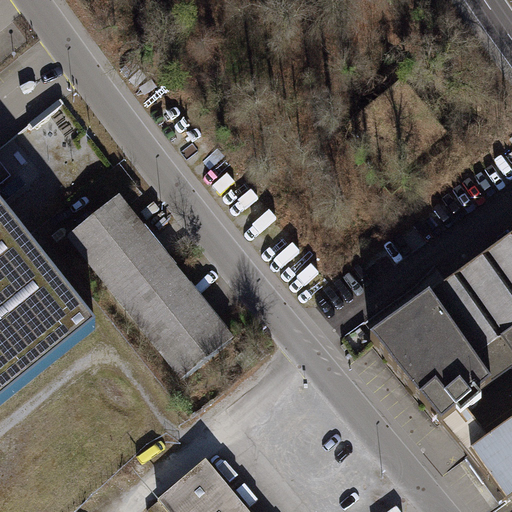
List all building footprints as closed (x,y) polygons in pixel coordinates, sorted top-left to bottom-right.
[(401,86),(353,126),(394,174),(442,134),(401,86)] [(32,130),(41,154),(79,140),(70,116),(32,130)] [(0,184),(11,176),(0,163),(0,184)] [(69,239),(183,382),(232,342),(118,200),(69,239)] [(0,405),(95,330),(0,210),(0,405)] [(511,239),(371,342),(467,458),(489,442),(467,415),(482,404),(477,398),(511,371),(511,239)] [(507,505),(511,500),(511,425),(489,442),(467,458),(487,483),(490,481),(507,505)] [(245,511),(206,464),(148,511),(245,511)]
